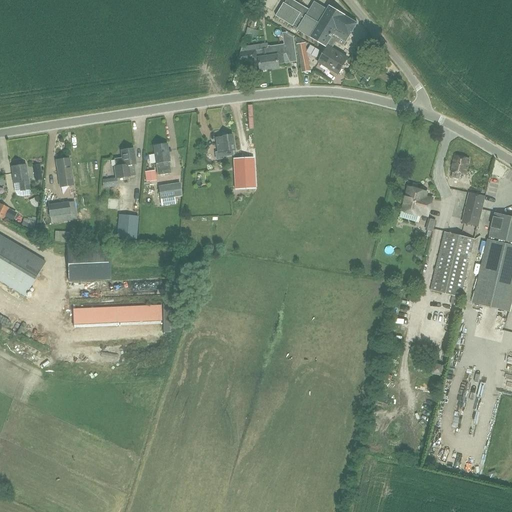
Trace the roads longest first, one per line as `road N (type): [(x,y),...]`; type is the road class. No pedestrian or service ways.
road 1 (unclassified): [(422,111),(342,91),(278,90),(0,130)]
road 2 (unclassified): [(422,111),(421,91),(346,0)]
